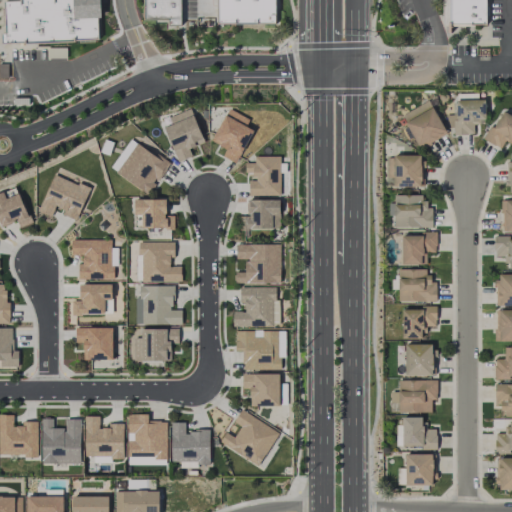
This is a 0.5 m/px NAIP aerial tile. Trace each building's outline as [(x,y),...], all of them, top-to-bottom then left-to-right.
[(101,40),(99,0),(21,0),(21,1),(5,2),(7,44),(101,40)] [(143,0),(143,20),(168,20),(168,26),(182,26),(182,0),(143,0)] [(217,0),(217,24),(279,24),(279,0),(217,0)] [(511,0),(488,0),(488,27),(443,27),(443,0),(511,0)] [(485,124),(485,99),(453,100),(454,134),(474,134),(473,124),(485,124)] [(419,147),(446,131),(428,100),(401,116),(419,147)] [(189,148),(203,143),(191,108),(168,116),(171,124),(164,127),(176,162),(192,156),(189,148)] [(236,163),(253,130),(245,126),(249,119),(228,108),(211,141),(226,148),(222,155),(236,163)] [(511,142),(511,116),(501,110),(484,140),(500,148),(506,139),(511,142)] [(116,171),(136,143),(131,139),(110,166),(116,171)] [(136,143),(116,174),(148,194),(168,164),(136,143)] [(420,155),(388,156),(389,175),(393,175),(393,187),(421,186),(420,155)] [(250,196),(280,195),(280,156),(255,156),(255,163),(245,163),(245,173),(249,173),(250,196)] [(89,188),(53,174),(38,211),(51,217),(54,209),(77,218),(89,188)] [(19,193),(5,198),(3,192),(0,192),(0,224),(1,227),(17,220),(20,227),(31,223),(19,193)] [(424,194),(393,195),(394,227),(432,227),(432,207),(424,207),(424,194)] [(166,199),(134,199),(134,214),(142,214),(142,228),(173,228),(174,215),(166,215),(166,199)] [(280,200),(248,199),(248,216),(240,216),(240,229),(279,230),(280,200)] [(502,232),(511,231),(511,199),(502,200),(502,232)] [(401,234),(402,264),(426,264),(426,252),(436,252),(436,233),(401,234)] [(511,238),(509,239),(509,235),(494,235),(494,256),(506,256),(506,269),(511,268),(511,238)] [(111,239),(71,240),(72,255),(79,254),(80,279),(113,279),(113,267),(117,266),(117,247),(111,247),(111,239)] [(142,281),(181,282),(181,266),(170,266),(170,257),(174,257),(174,242),(139,241),(138,254),(142,254),(142,281)] [(235,282),(280,283),(280,244),(236,243),(236,258),(245,259),(245,272),(235,271),(235,282)] [(398,301),(436,301),(436,281),(428,281),(428,268),(398,269),(398,301)] [(511,273),(497,273),(496,305),(511,305),(511,273)] [(0,322),(9,323),(10,301),(5,301),(6,284),(0,283),(0,322)] [(112,284),(80,284),(80,300),(72,300),(72,314),(104,314),(104,300),(112,300),(112,284)] [(137,324),(181,324),(181,310),(173,310),(173,285),(137,285),(137,324)] [(278,287),(241,287),(242,311),(232,311),(233,326),(278,326),(278,287)] [(436,308),(402,307),(401,337),(422,338),(422,326),(436,326),(436,308)] [(511,309),(495,310),(495,341),(511,341),(511,309)] [(0,366),(18,367),(18,349),(12,349),(12,327),(0,327),(0,366)] [(113,359),(112,327),(75,327),(76,342),(83,342),(83,360),(113,359)] [(171,361),(171,342),(178,342),(179,328),(141,328),(141,338),(131,338),(131,361),(171,361)] [(243,370),(279,370),(279,330),(257,330),(236,330),(236,351),(243,351),(243,370)] [(432,344),(405,344),(405,375),(432,375),(432,344)] [(511,377),(511,346),(504,347),(504,359),(494,359),(495,378),(511,377)] [(250,389),(250,406),(279,405),(278,373),(242,374),(242,389),(250,389)] [(436,379),(397,380),(397,392),(390,392),(391,402),(398,402),(398,412),(431,412),(431,399),(437,399),(436,379)] [(511,416),(511,383),(494,384),(495,405),(500,405),(500,417),(511,416)] [(278,432),(241,409),(233,422),(241,426),(234,437),(225,432),(219,442),(257,466),(278,432)] [(0,455),(38,455),(37,423),(13,423),(13,414),(0,413),(0,455)] [(128,463),(156,463),(156,460),(167,459),(166,421),(148,421),(148,414),(127,414),(128,463)] [(123,423),(108,423),(108,428),(99,428),(99,416),(84,416),(85,457),(123,457),(123,423)] [(436,448),(436,428),(422,428),(422,417),(402,417),(402,425),(396,425),(396,447),(436,448)] [(41,464),(80,464),(80,419),(65,419),(65,428),(52,428),(52,418),(41,418),(41,464)] [(511,451),(511,420),(510,421),(510,431),(494,431),(495,452),(511,451)] [(209,431),(184,430),(184,422),(171,422),(171,461),(180,461),(180,466),(209,466),(209,431)] [(433,485),(432,454),(404,454),(405,485),(433,485)] [(511,458),(497,458),(497,489),(511,489),(511,458)] [(158,511),(159,491),(116,490),(115,511),(158,511)] [(0,496),(0,511),(21,511),(21,505),(19,505),(18,496),(0,496)] [(63,511),(63,497),(27,496),(26,511),(63,511)] [(108,511),(108,496),(72,496),(72,511),(108,511)]
